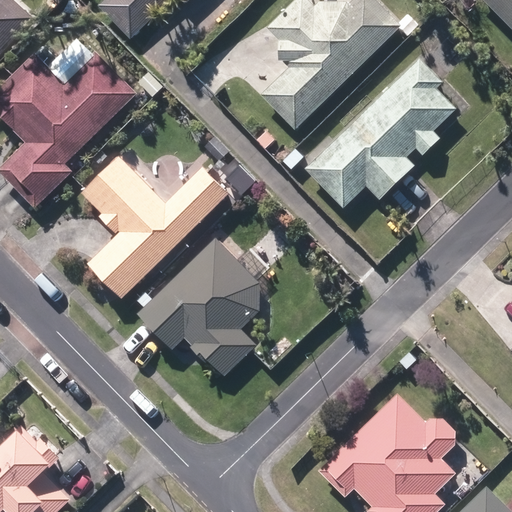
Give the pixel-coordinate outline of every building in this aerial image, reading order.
[(0,0),(0,55),(33,20),(10,0),(0,0)] [(189,0),(106,0),(100,6),(131,40),(173,0),(179,0),(184,6),(189,0)] [(261,99),(293,131),(400,26),(373,0),(355,0),(352,3),(320,3),(315,8),(307,0),(299,0),(268,31),(279,42),(279,63),(284,63),(290,69),(261,99)] [(511,0),(481,0),(511,31),(511,0)] [(66,13),(73,21),(81,13),(74,6),(66,13)] [(0,170),(0,174),(36,210),(73,175),(65,166),(137,96),(95,54),(92,57),(81,45),(61,63),(74,75),(63,86),(35,56),(0,89),(0,119),(26,146),(0,170)] [(118,63),(131,75),(143,63),(130,51),(118,63)] [(306,170),(344,209),(367,188),(379,200),(413,167),(407,159),(416,151),(423,158),(440,141),(433,133),(456,111),(436,91),(443,85),(420,61),(306,170)] [(204,148),(220,164),(230,154),(215,138),(204,148)] [(87,267),(120,300),(228,195),(203,169),(165,206),(119,158),(82,195),(103,216),(100,219),(117,237),(87,267)] [(227,184),(242,197),(257,181),(242,168),(227,184)] [(209,362),(225,378),(257,346),(242,331),(260,312),(260,287),(215,241),(138,316),(173,352),(186,340),(193,347),(191,349),(207,365),(209,362)] [(399,365),(407,373),(418,362),(409,354),(399,365)] [(371,511),(439,511),(446,506),(435,497),(456,476),(442,461),(456,447),(456,433),(445,421),(429,421),(426,424),(397,395),(319,472),(345,499),(354,489),(375,509),(371,511)] [(60,511),(71,502),(44,473),(52,465),(18,431),(0,448),(0,511),(60,511)] [(511,511),(511,510),(490,487),(465,511),(511,511)]
